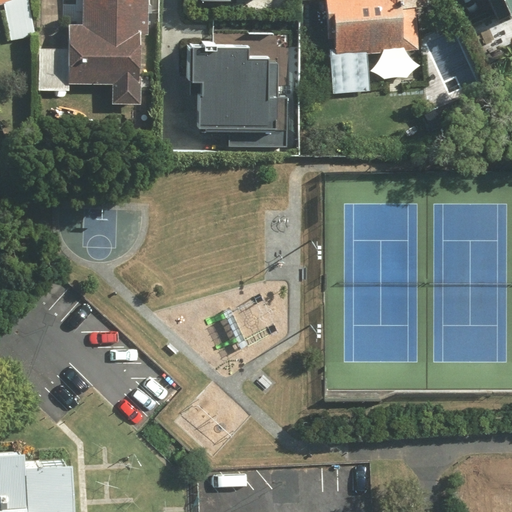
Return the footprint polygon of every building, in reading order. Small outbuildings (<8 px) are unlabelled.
[(11,0),(12,7),(1,8),(5,41),(32,38),(27,0),(11,0)] [(142,0),(75,0),(76,27),(61,27),(62,86),(104,85),(105,107),(137,107),(136,42),(143,42),(142,0)] [(318,0),(323,59),(414,52),(411,10),(420,9),(418,0),(318,0)] [(511,0),(475,0),(488,27),(511,15),(511,0)] [(187,88),(187,132),(262,132),(263,58),(243,58),(243,44),(179,44),(179,88),(187,88)] [(64,511),(62,461),(15,464),(15,449),(0,449),(0,511),(64,511)] [(471,511),(511,511),(511,498),(471,499),(471,511)]
